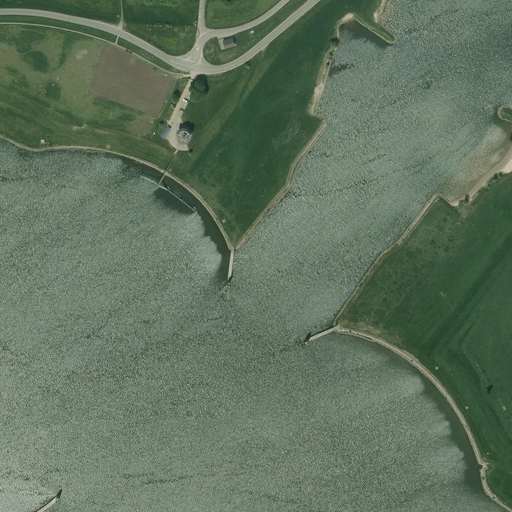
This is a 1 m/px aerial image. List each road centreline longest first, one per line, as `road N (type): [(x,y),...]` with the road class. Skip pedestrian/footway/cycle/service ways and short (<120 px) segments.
road 1 (primary): [(0,11),(106,27),(185,65)]
road 2 (primary): [(196,68),(242,60),(314,0)]
road 3 (track): [(441,355),(511,453)]
